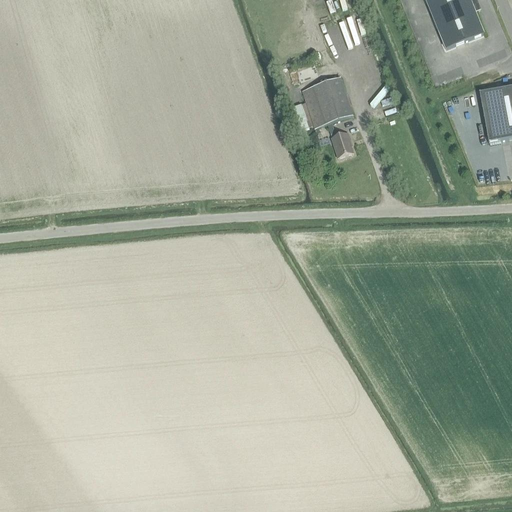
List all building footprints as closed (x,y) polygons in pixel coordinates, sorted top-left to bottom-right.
[(470,3),(468,0),(425,0),(446,51),(483,36),(474,13),(479,10),(475,1),(470,3)] [(355,67),(367,64),(365,58),(353,61),(355,67)] [(353,118),(340,80),(302,93),(315,131),(353,118)] [(511,89),(480,96),(489,145),(511,140),(511,89)] [(331,141),(338,160),(353,155),(349,143),(350,143),(348,135),(339,138),(338,134),(331,136),(332,140),(331,141)]
